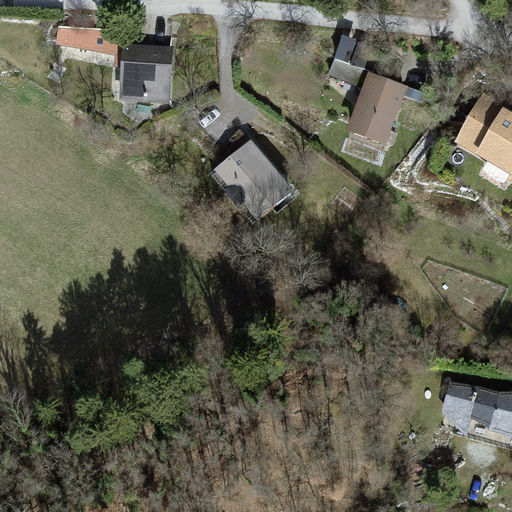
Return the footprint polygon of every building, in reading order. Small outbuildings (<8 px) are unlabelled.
[(357,45),(341,38),(324,81),(358,94),(364,77),(347,70),(357,45)] [(171,52),(120,47),(114,110),(164,115),(171,52)] [(406,89),(364,77),(358,94),(345,142),(387,154),(406,89)] [(511,113),(477,94),(444,151),(511,188),(511,113)] [(297,195),(249,145),(214,178),(261,228),(297,195)] [(511,398),(450,385),(441,426),(511,441),(511,398)]
